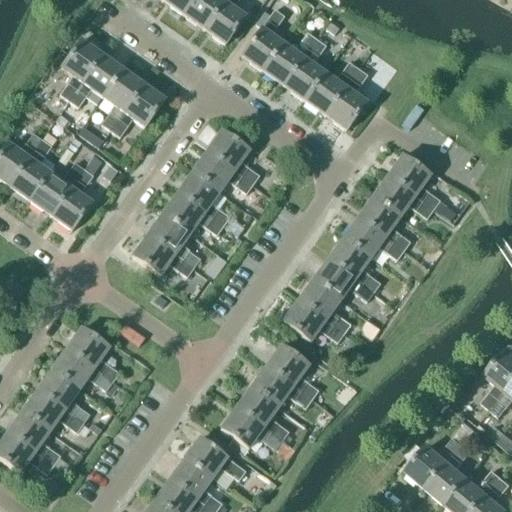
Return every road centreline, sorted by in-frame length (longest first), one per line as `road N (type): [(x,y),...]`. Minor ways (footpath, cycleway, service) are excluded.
road 1 (residential): [(207,367),(340,178)]
road 2 (residential): [(79,279),(208,96)]
road 3 (residential): [(472,195),(378,127),(340,178)]
road 4 (residential): [(104,511),(207,367)]
road 5 (residential): [(340,178),(231,101),(208,96)]
road 6 (residential): [(207,367),(79,279)]
road 7 (residential): [(0,391),(79,279)]
road 8 (residential): [(208,96),(191,69),(109,19)]
